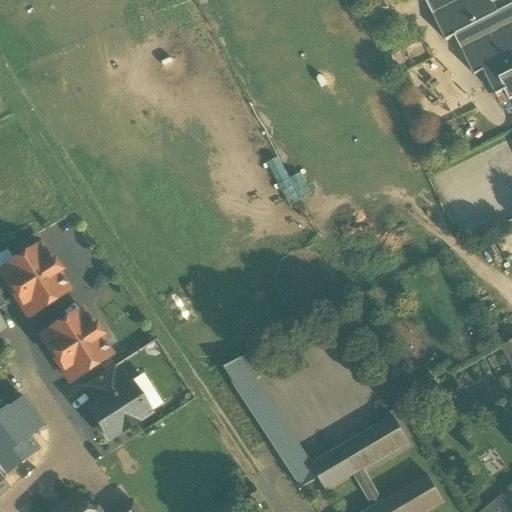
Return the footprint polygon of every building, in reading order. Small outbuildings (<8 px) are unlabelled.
[(505,92),(509,101),(511,99),(511,4),(509,7),(505,0),(424,0),(446,41),(454,37),(474,76),(483,72),(496,97),(505,92)] [(310,193),(301,171),(288,177),(279,156),(270,160),(287,202),(310,193)] [(0,271),(0,275),(27,317),(69,290),(40,246),(0,271)] [(40,337),(68,382),(110,355),(82,310),(40,337)] [(511,343),(502,348),(509,361),(511,359),(511,343)] [(222,368),(236,390),(255,380),(260,377),(246,355),(222,368)] [(84,386),(96,405),(124,387),(112,368),(84,386)] [(142,375),(129,384),(140,402),(148,414),(162,405),(142,375)] [(300,490),(318,479),(314,472),(350,451),(347,446),(311,466),(255,380),(236,390),(300,490)] [(96,422),(108,440),(142,418),(134,406),(140,402),(129,384),(124,387),(96,405),(90,408),(98,421),(96,422)] [(0,473),(2,476),(27,457),(24,453),(33,446),(28,439),(44,426),(23,398),(0,414),(0,473)] [(134,406),(142,418),(148,414),(140,402),(134,406)] [(88,410),(96,422),(98,421),(90,408),(88,410)] [(426,511),(437,506),(443,503),(429,477),(383,504),(363,470),(409,443),(394,418),(347,446),(350,451),(314,472),(318,479),(326,492),(354,475),(374,509),(368,511),(426,511)] [(36,450),(33,446),(24,453),(27,457),(36,450)] [(235,497),(245,511),(263,500),(253,485),(235,497)] [(511,511),(511,491),(485,511),(511,511)] [(99,511),(97,509),(92,508),(87,511),(77,499),(61,511),(56,511),(55,511),(54,511),(99,511)] [(137,511),(131,502),(119,511),(137,511)]
